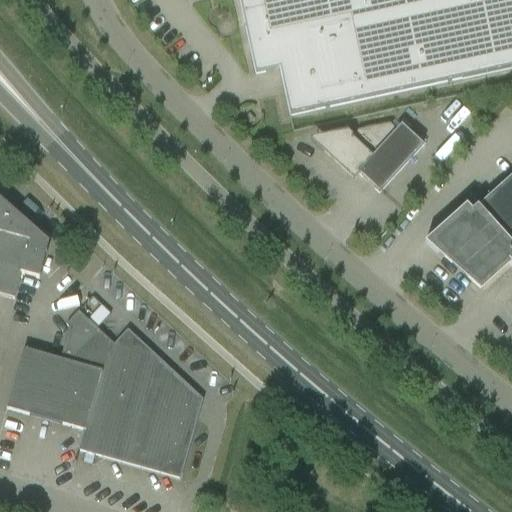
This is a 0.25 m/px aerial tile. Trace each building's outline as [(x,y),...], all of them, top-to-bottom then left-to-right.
[(511,0),(238,0),(255,76),(279,71),(289,118),(511,70),(511,0)] [(248,126),(254,121),(249,115),(243,119),(248,126)] [(389,125),(365,131),(339,166),(354,180),(358,175),(379,194),(422,147),(401,128),(397,132),(389,125)] [(353,138),(349,134),(324,139),(327,149),(324,152),(339,166),(365,131),(357,132),(353,138)] [(511,179),(439,244),(437,248),(437,252),(439,256),(480,291),(508,265),(511,268),(511,267),(511,179)] [(0,295),(15,299),(21,275),(39,279),(49,244),(0,200),(0,295)] [(81,312),(96,327),(109,315),(94,299),(81,312)] [(67,326),(58,358),(22,348),(6,408),(82,429),(77,448),(179,477),(200,399),(126,329),(112,343),(77,310),(64,323),(67,326)]
